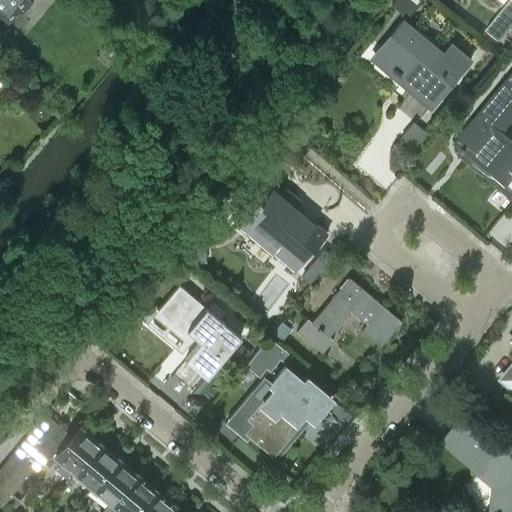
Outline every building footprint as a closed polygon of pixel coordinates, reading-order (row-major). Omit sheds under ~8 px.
[(0,0),(0,17),(6,22),(15,12),(20,16),(31,3),(27,0),(0,0)] [(393,0),(390,4),(406,17),(420,0),(393,0)] [(511,0),(509,0),(503,7),(511,14),(511,0)] [(430,47),(399,21),(373,53),(391,68),(390,70),(397,75),(398,74),(410,84),(406,89),(409,92),(413,87),(433,104),(470,59),(449,42),(438,56),(429,48),(430,47)] [(117,30),(107,42),(118,51),(128,39),(117,30)] [(511,70),(453,142),(459,147),(454,153),(457,155),(464,146),(483,162),(480,165),(501,182),(502,180),(511,188),(511,146),(494,132),(511,110),(511,70)] [(411,120),(402,137),(419,146),(428,129),(411,120)] [(294,270),(325,233),(293,206),(298,201),(285,190),(280,195),(268,186),(255,201),(251,197),(232,219),(250,234),(257,224),(269,233),(261,243),(294,270)] [(239,206),(245,198),(234,188),(227,197),(239,206)] [(491,203),(487,215),(499,220),(503,208),(491,203)] [(315,276),(323,266),(311,256),(303,267),(315,276)] [(379,345),(400,320),(382,305),(385,302),(384,300),(381,304),(348,276),(310,321),(306,317),(295,330),(321,352),(332,339),(326,335),(343,315),(344,316),(349,310),(365,323),(360,329),(379,345)] [(239,336),(218,318),(223,312),(211,302),(206,308),(178,284),(155,312),(184,336),(188,331),(199,340),(185,357),(207,375),(239,336)] [(280,319),(270,332),(280,340),(290,328),(280,319)] [(267,336),(246,361),(259,372),(275,353),(278,356),(283,360),(289,354),(267,336)] [(511,336),(510,339),(511,341),(511,364),(501,378),(511,387),(511,336)] [(293,380),(281,369),(270,383),(275,387),(262,402),(259,400),(245,417),(254,425),(247,434),(272,455),(279,446),(275,443),(302,410),(311,418),(328,397),(305,378),(300,385),(297,382),(299,379),(296,377),(293,380)] [(333,382),(340,393),(359,386),(355,374),(333,382)] [(44,413),(36,423),(56,439),(64,430),(44,413)] [(511,511),(511,459),(459,415),(439,440),(476,470),(474,472),(490,486),(487,511),(490,511),(511,511)] [(36,423),(29,432),(49,448),(56,439),(36,423)] [(73,471),(98,440),(79,425),(70,435),(64,430),(56,439),(49,448),(47,450),(73,471)] [(29,432),(21,441),(41,457),(47,451),(47,450),(49,448),(29,432)] [(116,456),(98,440),(73,471),(91,486),(116,456)] [(21,441),(13,450),(33,467),(41,457),(21,441)] [(13,450),(6,459),(26,476),(33,467),(13,450)] [(135,472),(116,456),(91,486),(110,502),(135,472)] [(6,459),(0,466),(0,470),(18,485),(26,476),(6,459)] [(0,470),(0,485),(10,494),(18,485),(0,470)] [(131,511),(153,487),(135,472),(110,502),(100,511),(131,511)] [(0,502),(2,504),(10,494),(0,485),(0,502)] [(163,511),(172,502),(153,487),(131,511),(163,511)] [(12,495),(7,501),(14,507),(19,501),(12,495)] [(183,511),(172,502),(163,511),(183,511)]
